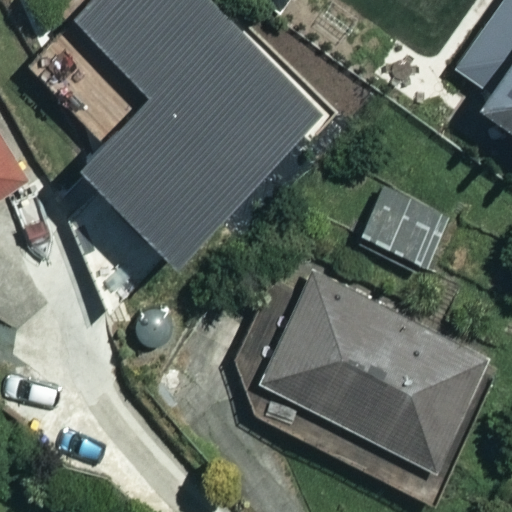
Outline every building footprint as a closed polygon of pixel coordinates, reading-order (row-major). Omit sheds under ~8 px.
[(511,28),(468,93),(511,124),(511,28)] [(0,191),(28,175),(0,129),(0,191)] [(444,217),(362,178),(341,221),(423,260),(444,217)] [(481,352),(310,265),(256,370),(428,458),(481,352)] [(71,392),(24,355),(0,386),(0,406),(37,436),(71,392)]
